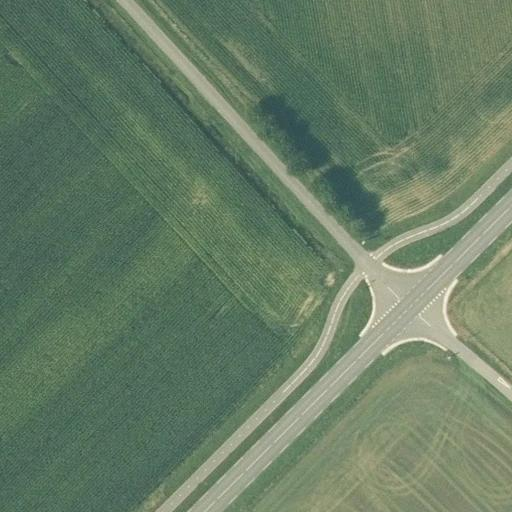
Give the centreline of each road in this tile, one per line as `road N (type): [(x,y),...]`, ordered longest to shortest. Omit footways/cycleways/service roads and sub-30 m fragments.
road 1 (unclassified): [(410,306),(124,0)]
road 2 (secondary): [(206,511),(410,306)]
road 3 (secondary): [(410,306),(511,208)]
road 4 (unclassified): [(511,398),(410,306)]
